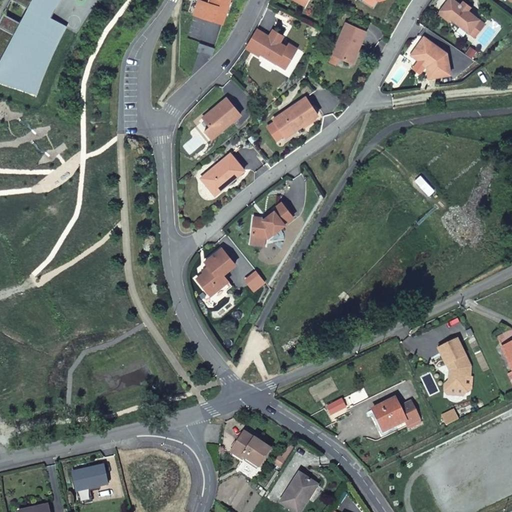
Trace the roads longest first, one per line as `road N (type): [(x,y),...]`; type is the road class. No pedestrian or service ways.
road 1 (residential): [(169,258),(361,104),(421,0)]
road 2 (residential): [(511,272),(249,395)]
road 3 (residential): [(181,417),(0,460)]
road 4 (residential): [(249,395),(327,443),(381,511)]
road 5 (residential): [(169,258),(189,322),(228,379),(249,395)]
road 6 (residential): [(162,127),(237,39),(257,0)]
road 7 (residential): [(172,0),(146,50),(144,73),(143,105),(162,127)]
road 8 (residential): [(162,127),(169,258)]
